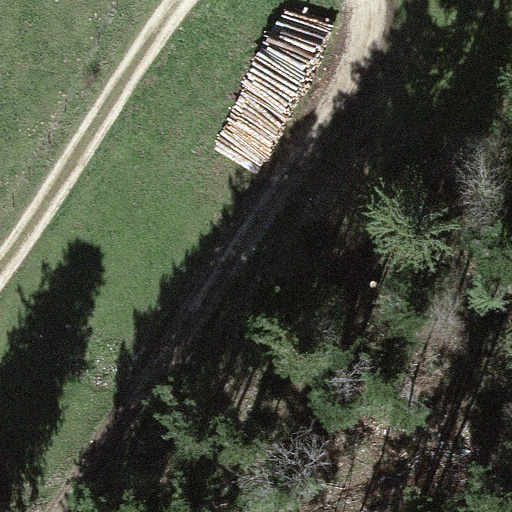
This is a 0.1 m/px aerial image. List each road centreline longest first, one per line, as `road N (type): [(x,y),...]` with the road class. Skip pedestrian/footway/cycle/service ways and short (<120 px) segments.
road 1 (track): [(370,0),(356,43),(87,511)]
road 2 (track): [(0,266),(73,145),(180,0)]
